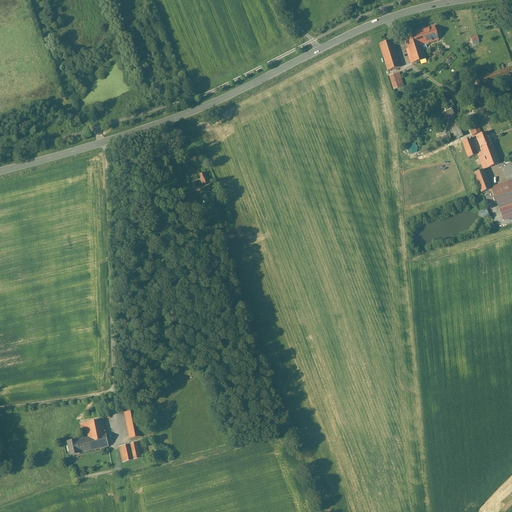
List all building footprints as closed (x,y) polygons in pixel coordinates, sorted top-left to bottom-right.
[(434,27),(404,37),(412,64),(426,59),(421,45),(438,40),(434,27)] [(392,40),(379,44),(388,71),(400,67),(392,40)] [(511,66),(477,79),(480,85),(511,73),(511,66)] [(399,73),(389,76),(394,90),(403,87),(399,73)] [(454,108),(445,112),(456,139),(465,136),(454,108)] [(446,136),(437,138),(438,141),(451,138),(449,132),(446,133),(446,136)] [(488,132),(476,137),(482,152),(477,154),(478,155),(483,170),(484,170),(500,164),(488,132)] [(471,138),(462,142),(468,158),(478,155),(477,154),(471,138)] [(484,170),(483,170),(474,174),(482,193),(491,190),(491,189),(484,170)] [(209,183),(205,173),(199,175),(203,185),(209,183)] [(511,181),(491,189),(491,190),(502,217),(511,213),(511,181)] [(214,217),(209,205),(204,207),(209,219),(214,217)] [(482,217),(490,214),(488,208),(480,211),(482,217)] [(152,404),(150,397),(139,399),(140,407),(144,406),(152,404)] [(141,437),(137,410),(124,413),(129,439),(141,437)] [(88,438),(83,439),(86,452),(109,447),(103,420),(81,424),(83,435),(88,434),(88,438)] [(86,452),(83,439),(77,440),(67,442),(68,447),(67,447),(68,452),(69,451),(70,456),(80,454),(80,453),(86,452)] [(146,458),(143,442),(120,447),(123,463),(146,458)] [(168,451),(166,450),(164,450),(161,451),(160,453),(159,455),(159,457),(160,459),(162,460),(164,461),(166,461),(168,460),(169,459),(170,457),(170,455),(169,453),(168,451)]
